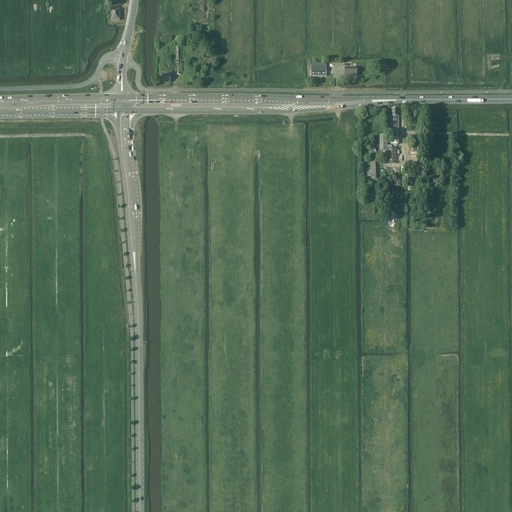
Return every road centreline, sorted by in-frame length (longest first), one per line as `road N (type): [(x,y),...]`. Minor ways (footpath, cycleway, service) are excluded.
road 1 (unclassified): [(174,90),(511,91)]
road 2 (primary): [(139,511),(135,277)]
road 3 (primary): [(381,100),(175,97)]
road 4 (primary): [(176,110),(308,110),(381,100)]
road 5 (primary): [(116,110),(135,277)]
road 6 (primary): [(135,277),(127,110)]
road 7 (unclassified): [(0,89),(81,85),(106,59),(123,61)]
road 8 (primary): [(381,100),(511,99)]
road 9 (primary): [(122,97),(0,98)]
